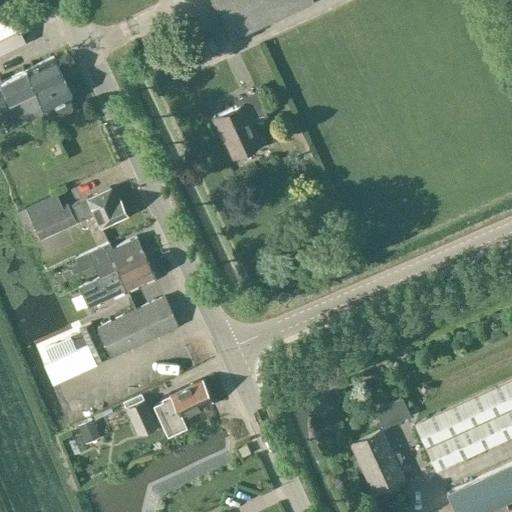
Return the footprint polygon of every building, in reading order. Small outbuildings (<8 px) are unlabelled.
[(213,0),(230,36),(309,0),(213,0)] [(0,52),(24,41),(12,15),(0,20),(0,52)] [(0,79),(0,115),(7,130),(47,111),(49,117),(54,118),(69,111),(71,106),(68,98),(71,97),(53,56),(1,81),(0,79)] [(252,123),(265,115),(253,91),(242,96),(243,102),(211,118),(223,141),(225,140),(233,156),(261,142),(252,123)] [(100,226),(126,214),(118,197),(115,198),(109,187),(87,197),(87,196),(71,204),(78,220),(94,213),(100,226)] [(67,204),(61,206),(55,195),(17,212),(22,224),(31,220),(40,239),(76,222),(67,204)] [(115,269),(145,254),(136,236),(111,247),(109,241),(75,257),(80,269),(93,264),(99,277),(115,269)] [(115,269),(99,277),(78,287),(87,307),(154,275),(145,254),(115,269)] [(110,356),(177,325),(164,296),(97,327),(110,356)] [(101,343),(91,322),(78,328),(88,349),(101,343)] [(70,337),(45,349),(51,361),(76,350),(70,337)] [(210,400),(200,378),(161,397),(162,399),(153,404),(167,433),(185,425),(180,414),(210,400)] [(511,379),(414,424),(436,470),(511,435),(511,379)] [(141,394),(123,402),(137,434),(155,425),(141,394)] [(382,427),(410,414),(401,396),(374,409),(382,427)] [(100,437),(91,419),(77,425),(85,443),(100,437)] [(379,429),(351,441),(369,481),(375,492),(398,481),(402,479),(395,464),(399,462),(401,457),(398,452),(391,455),(379,429)] [(511,511),(511,506),(507,509),(506,507),(503,501),(511,497),(511,461),(446,492),(455,511),(480,511),(492,507),(494,511),(511,511)]
